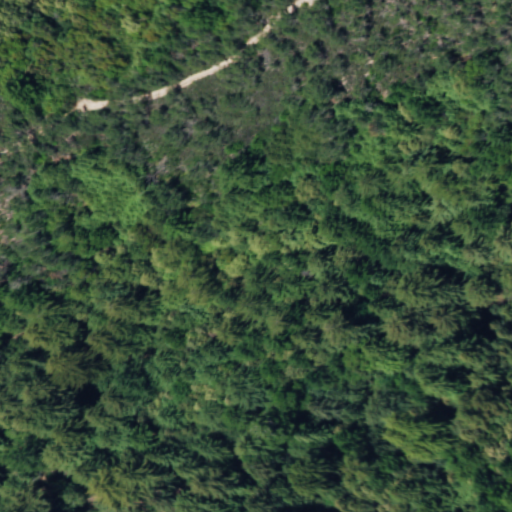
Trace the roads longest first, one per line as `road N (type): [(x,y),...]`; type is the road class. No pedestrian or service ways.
road 1 (track): [(365,0),(346,101),(386,296),(385,386),(243,511)]
road 2 (track): [(305,0),(233,60),(0,151)]
